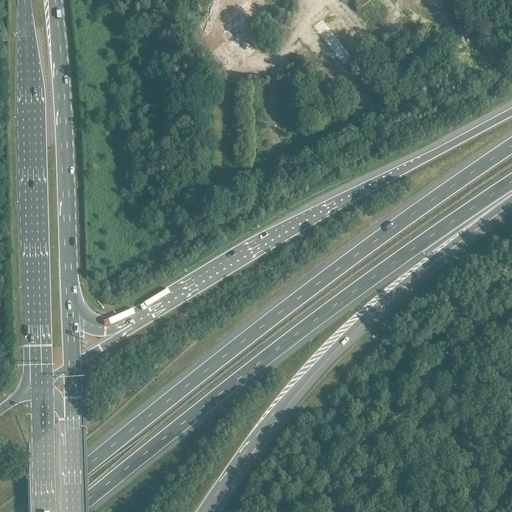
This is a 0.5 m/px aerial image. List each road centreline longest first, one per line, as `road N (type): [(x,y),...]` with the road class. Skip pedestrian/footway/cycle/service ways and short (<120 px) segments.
road 1 (motorway): [(511,144),(301,295),(27,511)]
road 2 (motorway): [(73,511),(316,320),(511,182)]
road 3 (motorway): [(206,511),(315,367),(401,286),(511,200)]
road 4 (motorway): [(511,109),(318,210),(139,321)]
road 5 (primary): [(23,0),(37,385)]
road 6 (primary): [(70,307),(54,0)]
road 7 (track): [(302,508),(511,316)]
road 8 (primary): [(37,385),(40,511)]
